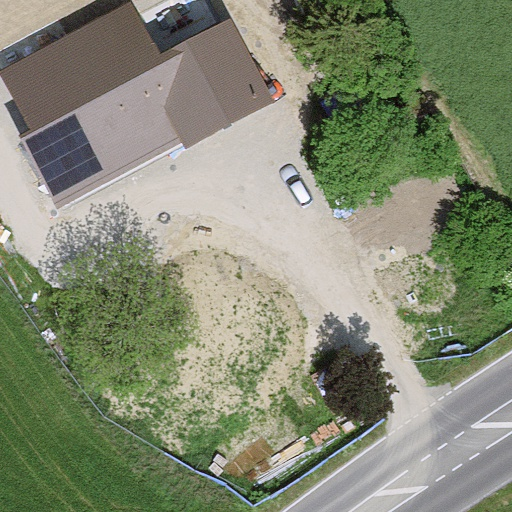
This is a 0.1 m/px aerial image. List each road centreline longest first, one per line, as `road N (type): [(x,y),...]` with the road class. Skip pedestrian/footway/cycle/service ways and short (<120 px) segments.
road 1 (track): [(446,457),(271,175)]
road 2 (secondary): [(368,511),(511,416)]
